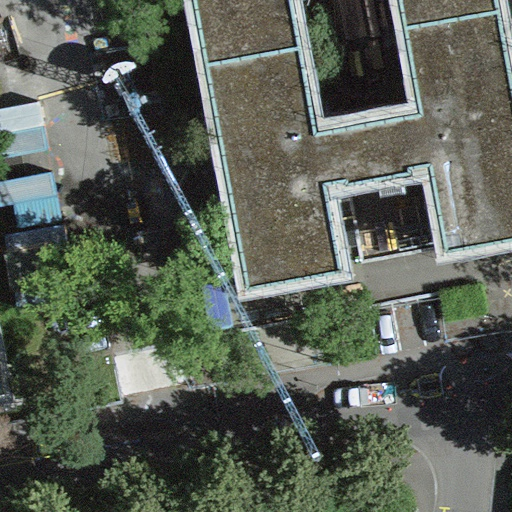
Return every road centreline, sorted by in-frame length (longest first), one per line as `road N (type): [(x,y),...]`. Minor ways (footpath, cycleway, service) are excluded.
road 1 (residential): [(0,474),(475,387)]
road 2 (residential): [(462,511),(475,387)]
